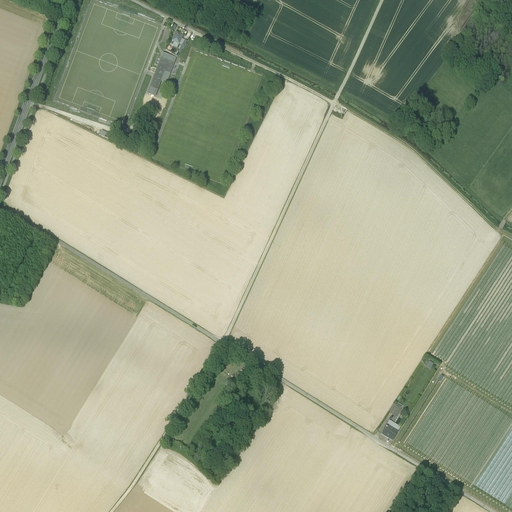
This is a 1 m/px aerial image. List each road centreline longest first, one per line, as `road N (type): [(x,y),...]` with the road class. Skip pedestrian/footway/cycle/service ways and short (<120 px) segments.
road 1 (track): [(381,0),(222,343)]
road 2 (track): [(499,230),(409,148),(193,32)]
road 3 (track): [(492,511),(222,343)]
road 4 (track): [(222,343),(0,206)]
road 5 (track): [(222,343),(113,511)]
road 6 (primary): [(0,177),(66,0)]
